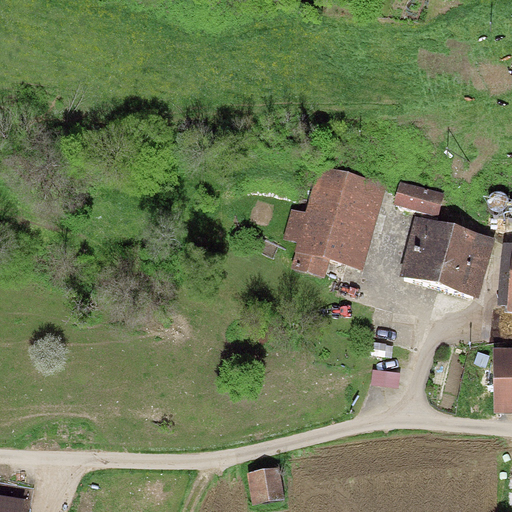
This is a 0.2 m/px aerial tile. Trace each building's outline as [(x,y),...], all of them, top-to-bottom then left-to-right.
[(365,222),(360,221),(370,187),(321,173),(293,272),(319,279),(324,262),(347,268),(358,226),(363,227),(365,222)] [(435,223),(441,199),(399,188),(394,206),(398,213),(420,218),(419,220),(435,223)] [(494,219),(498,219),(502,217),(504,214),(506,211),(506,207),(504,203),(501,201),(498,199),(494,199),(490,201),(487,204),(486,208),(486,211),(488,215),(490,217),(494,219)] [(417,225),(402,284),(436,293),(451,234),(417,225)] [(451,234),(436,293),(471,302),(486,243),(451,234)] [(511,295),(511,307),(503,307),(502,316),(510,317),(511,310),(511,295)] [(511,359),(500,359),(500,414),(511,413),(511,359)] [(248,479),(254,509),(281,503),(276,474),(248,479)]
